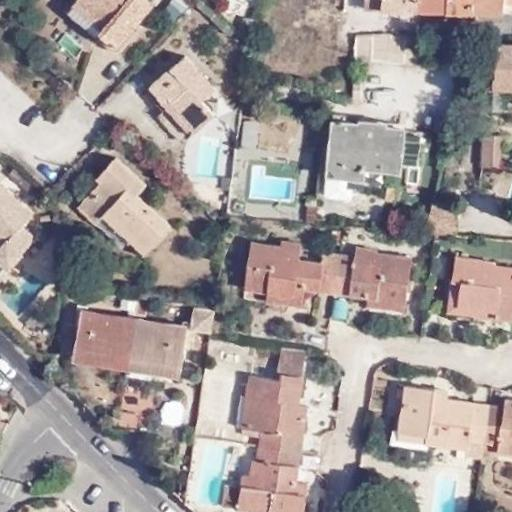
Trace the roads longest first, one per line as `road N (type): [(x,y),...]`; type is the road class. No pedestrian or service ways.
road 1 (residential): [(337,511),(360,374),(370,359),(397,350),(511,364)]
road 2 (tertiary): [(163,511),(62,416)]
